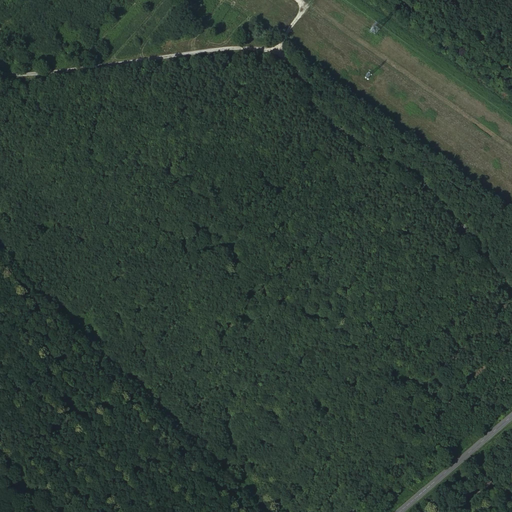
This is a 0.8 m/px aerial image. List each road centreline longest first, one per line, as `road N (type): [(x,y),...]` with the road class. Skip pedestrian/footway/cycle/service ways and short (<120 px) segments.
road 1 (track): [(511,285),(440,197),(332,132),(289,57),(272,47),(208,44),(35,75),(0,73)]
road 2 (tertiary): [(511,415),(399,511)]
